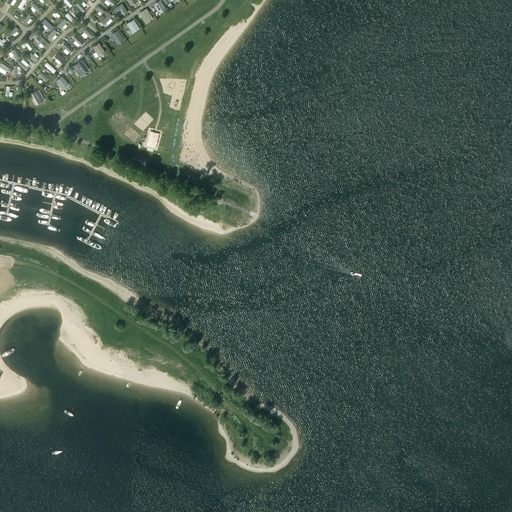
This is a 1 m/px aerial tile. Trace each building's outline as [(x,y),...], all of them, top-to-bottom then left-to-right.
[(22,0),(17,8),(21,10),(27,1),(25,0),(22,0)] [(167,10),(160,0),(154,5),(160,14),(167,10)] [(40,10),(33,3),(31,6),(37,12),(40,10)] [(127,12),(122,3),(114,7),(116,11),(120,9),(124,14),(127,12)] [(107,12),(99,5),(96,7),(104,15),(107,12)] [(153,19),(146,9),(140,14),(146,24),(153,19)] [(104,24),(112,15),(109,12),(100,21),(104,24)] [(25,24),(32,17),(28,15),(22,22),(25,24)] [(61,28),(67,20),(64,17),(57,26),(61,28)] [(50,29),(54,26),(45,18),(42,21),(50,29)] [(140,27),(133,18),(126,22),(133,32),(140,27)] [(8,31),(10,35),(18,29),(16,26),(8,31)] [(50,38),(57,31),(54,28),(47,36),(50,38)] [(83,31),(91,38),(94,35),(86,28),(83,31)] [(124,39),(117,29),(110,34),(117,44),(124,39)] [(45,46),(48,43),(39,33),(35,36),(45,46)] [(80,45),(84,42),(75,33),(71,36),(80,45)] [(61,44),(70,53),(74,49),(64,40),(61,44)] [(105,51),(99,41),(93,46),(99,55),(105,51)] [(16,59),(20,57),(14,48),(11,50),(16,59)] [(34,62),(38,58),(31,51),(28,55),(34,62)] [(66,59),(58,52),(54,55),(62,62),(66,59)] [(89,68),(82,58),(73,65),(79,75),(89,68)] [(25,69),(28,66),(20,59),(17,62),(25,69)] [(53,72),(56,69),(47,61),(44,64),(53,72)] [(0,62),(0,66),(9,71),(11,68),(1,62),(0,62)] [(44,81),(47,78),(40,71),(37,74),(44,81)] [(69,84),(62,75),(56,80),(63,89),(69,84)] [(45,99),(39,89),(32,93),(38,103),(45,99)] [(157,147),(158,132),(148,131),(146,145),(157,147)] [(147,165),(150,159),(137,153),(134,160),(147,165)]
